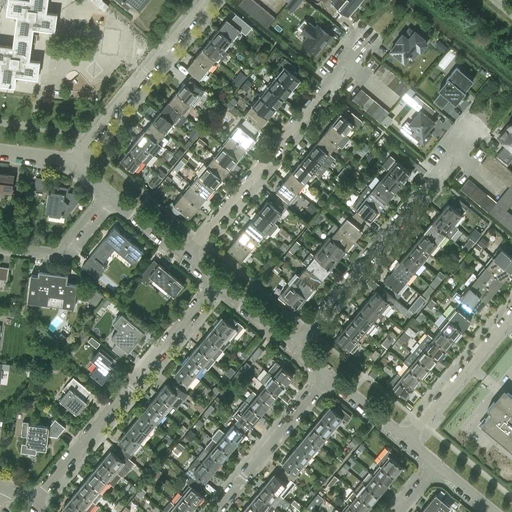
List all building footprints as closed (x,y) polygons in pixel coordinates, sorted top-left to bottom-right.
[(8,0),(7,13),(17,14),(13,45),(11,44),(10,46),(0,44),(0,61),(0,62),(0,64),(0,83),(14,85),(16,75),(37,77),(39,61),(29,59),(31,42),(36,43),(35,34),(32,34),(33,27),(54,30),(56,13),(46,12),(47,0),(8,0)] [(91,0),(104,10),(109,4),(103,0),(91,0)] [(116,0),(128,10),(130,7),(132,4),(140,10),(148,0),(116,0)] [(249,0),(241,0),(238,4),(243,8),(249,0)] [(256,2),(253,0),(249,0),(243,8),(248,12),(256,2)] [(358,3),(360,0),(336,0),(335,3),(334,4),(348,15),(354,7),(358,3)] [(261,6),(256,2),(248,12),(252,16),(261,6)] [(266,10),(261,6),(252,16),(257,20),(266,10)] [(266,10),(257,20),(262,24),(270,14),(266,10)] [(266,27),(275,17),(270,14),(262,24),(266,27)] [(226,19),(218,28),(232,40),(240,30),(243,33),(250,25),(237,15),(231,22),(226,19)] [(317,24),(315,27),(308,22),(301,31),(307,36),(302,42),(315,54),(331,35),(317,24)] [(218,28),(210,37),(225,49),(232,40),(218,28)] [(426,43),(422,40),(423,38),(415,32),(414,33),(409,29),(404,36),(402,34),(401,35),(398,40),(397,41),(398,42),(397,43),(396,43),(390,50),(404,61),(408,56),(409,57),(411,55),(410,54),(416,47),(420,50),(426,43)] [(210,37),(202,47),(216,59),(225,49),(210,37)] [(202,47),(194,58),(208,70),(216,59),(202,47)] [(192,72),(188,77),(198,85),(202,81),(200,79),(208,70),(194,58),(186,67),(192,72)] [(275,75),(276,77),(293,90),(301,80),(291,73),(296,68),(284,58),(280,63),(283,66),(282,66),(284,67),(280,72),(278,71),(275,75)] [(382,63),(373,73),(378,77),(386,67),(382,63)] [(460,96),(473,80),(459,69),(456,66),(447,76),(448,77),(447,79),(439,89),(441,91),(433,101),(442,109),(450,99),(455,104),(461,97),(460,96)] [(386,67),(378,77),(383,81),(391,71),(386,67)] [(243,81),(247,76),(240,71),(236,75),(243,81)] [(391,71),(383,81),(387,85),(396,75),(391,71)] [(238,86),(243,81),(236,75),(232,81),(238,86)] [(396,75),(387,85),(392,89),(401,79),(396,75)] [(204,90),(198,85),(188,77),(176,91),(189,103),(197,93),(199,95),(204,90)] [(293,90),(276,77),(272,82),(270,81),(267,85),(268,86),(284,100),(293,90)] [(401,79),(392,89),(397,93),(405,83),(401,79)] [(405,83),(397,93),(401,97),(402,96),(409,88),(410,86),(405,83)] [(284,100),(268,86),(264,92),(262,90),(259,94),(260,96),(277,109),(284,100)] [(409,88),(402,96),(408,101),(411,97),(414,92),(409,88)] [(365,93),(360,89),(352,99),(357,103),(365,93)] [(176,91),(168,101),(182,112),(189,103),(176,91)] [(370,97),(365,93),(357,103),(361,107),(370,97)] [(413,99),(410,102),(418,109),(424,102),(416,95),(413,99)] [(277,109),(260,96),(256,101),(254,100),(251,104),(252,105),(269,119),(277,109)] [(375,101),(370,97),(361,107),(366,111),(375,101)] [(168,101),(160,110),(174,122),(182,112),(168,101)] [(375,101),(366,111),(371,115),(379,104),(375,101)] [(428,128),(434,122),(430,119),(428,117),(434,111),(424,102),(418,109),(420,111),(409,124),(415,129),(411,134),(423,144),(431,134),(426,131),(428,128)] [(379,104),(371,115),(375,119),(384,108),(379,104)] [(269,119),(252,105),(248,111),(246,110),(243,114),(247,117),(259,128),(260,129),(269,119)] [(384,108),(375,119),(380,122),(388,112),(384,108)] [(160,110),(152,120),(166,131),(174,122),(160,110)] [(340,113),(332,123),(345,134),(353,124),(340,113)] [(237,125),(229,135),(247,150),(255,140),(251,137),(259,128),(247,117),(239,127),(237,125)] [(152,120),(144,129),(158,141),(166,131),(152,120)] [(507,144),(499,154),(508,162),(511,157),(511,146),(511,147),(511,146),(511,121),(508,126),(509,126),(499,137),(507,144)] [(332,123),(323,133),(337,144),(345,134),(332,123)] [(144,129),(136,139),(150,151),(158,141),(144,129)] [(323,133),(315,142),(329,154),(337,144),(323,133)] [(247,150),(229,135),(225,139),(227,141),(222,146),(239,160),(247,150)] [(150,151),(136,139),(128,148),(142,160),(146,163),(154,154),(150,151)] [(315,142),(308,152),(321,163),(329,154),(315,142)] [(363,142),(359,146),(366,151),(370,147),(363,142)] [(239,160),(222,146),(221,145),(217,149),(219,150),(215,156),(231,169),(239,160)] [(366,151),(359,146),(356,151),(362,156),(366,151)] [(134,171),(142,160),(128,148),(119,159),(134,171)] [(380,157),(372,150),(369,154),(375,160),(377,161),(380,157)] [(308,152),(300,161),(313,173),(321,163),(308,152)] [(489,153),(481,163),(486,167),(494,157),(489,153)] [(215,156),(213,154),(213,155),(210,159),(211,160),(207,165),(223,179),(231,169),(215,156)] [(375,160),(369,154),(365,159),(371,164),(375,160)] [(494,157),(486,167),(491,171),(499,161),(494,157)] [(396,160),(388,170),(402,182),(411,172),(396,160)] [(300,161),(292,171),(305,182),(313,173),(300,161)] [(499,161),(491,171),(496,175),(504,165),(499,161)] [(223,179),(207,165),(205,164),(202,168),(203,169),(199,175),(215,188),(223,179)] [(504,165),(496,175),(500,179),(509,169),(504,165)] [(341,180),(347,174),(339,167),(333,173),(341,180)] [(163,177),(166,174),(159,168),(156,172),(163,177)] [(511,171),(509,169),(500,179),(505,183),(511,174),(511,171)] [(402,182),(388,170),(380,180),(394,192),(402,182)] [(292,171),(284,180),(297,192),(305,182),(292,171)] [(14,175),(0,172),(0,190),(12,192),(14,175)] [(163,177),(156,172),(157,174),(149,185),(153,188),(163,177)] [(215,188),(199,175),(197,174),(194,178),(195,179),(191,184),(207,198),(215,188)] [(62,215),(65,217),(80,199),(73,192),(71,194),(67,193),(68,190),(68,189),(68,188),(67,187),(66,187),(46,183),(46,179),(36,177),(34,189),(48,191),(45,212),(62,215)] [(473,183),(468,179),(460,188),(465,193),(473,183)] [(281,195),(277,199),(287,208),(291,203),(289,202),(297,192),(284,180),(276,190),(281,195)] [(394,192),(380,180),(372,189),(386,201),(394,192)] [(207,198),(191,184),(189,183),(186,187),(187,189),(183,194),(199,208),(207,198)] [(473,183),(465,193),(470,197),(478,187),(473,183)] [(368,185),(362,194),(365,196),(372,188),(368,185)] [(478,187),(470,197),(474,200),(483,191),(478,187)] [(386,201),(372,189),(364,199),(379,211),(386,201)] [(483,191),(474,200),(479,204),(487,194),(483,191)] [(511,203),(511,197),(505,192),(500,197),(510,205),(511,203)] [(199,208),(183,194),(181,193),(173,203),(190,218),(199,208)] [(487,194),(479,204),(483,208),(492,198),(487,194)] [(510,205),(500,197),(496,202),(488,212),(498,220),(506,210),(510,205)] [(492,198),(483,208),(488,212),(496,202),(492,198)] [(268,200),(259,210),(273,222),(281,212),(282,213),(287,208),(277,199),(273,204),(268,200)] [(379,211),(364,199),(356,209),(357,210),(353,215),(361,222),(366,217),(370,221),(379,211)] [(459,200),(453,207),(461,215),(468,207),(459,200)] [(448,203),(440,213),(453,224),(461,215),(448,203)] [(259,210),(251,220),(265,231),(273,222),(259,210)] [(506,210),(498,220),(503,224),(511,214),(506,210)] [(324,217),(319,212),(316,217),(321,221),(324,217)] [(440,213),(432,222),(445,234),(453,224),(440,213)] [(511,215),(511,214),(503,224),(508,228),(511,223),(511,215)] [(347,217),(338,227),(354,240),(362,230),(358,226),(361,222),(353,215),(349,219),(347,217)] [(251,220),(244,229),(258,240),(265,231),(251,220)] [(432,222),(423,232),(437,244),(445,234),(432,222)] [(114,227),(82,265),(97,277),(106,267),(100,262),(114,246),(133,262),(142,250),(114,227)] [(354,240),(338,227),(330,236),(346,250),(354,240)] [(244,229),(235,239),(249,250),(258,240),(244,229)] [(423,232),(416,242),(429,253),(437,244),(423,232)] [(346,250),(330,236),(329,235),(321,245),(338,259),(346,250)] [(235,239),(227,249),(241,260),(249,250),(235,239)] [(416,242),(407,251),(421,263),(429,253),(416,242)] [(338,259),(321,245),(313,255),(314,256),(330,269),(338,259)] [(511,256),(500,246),(492,256),(510,272),(511,269),(511,256)] [(407,251),(400,261),(413,272),(421,263),(407,251)] [(330,269),(314,256),(313,255),(310,253),(303,262),(306,265),(322,278),(330,269)] [(510,272),(492,256),(484,266),(502,281),(510,272)] [(184,284),(153,259),(138,278),(146,284),(151,277),(174,296),(184,284)] [(400,261),(391,271),(405,282),(413,272),(400,261)] [(322,278),(306,265),(299,275),(314,288),(322,278)] [(0,279),(7,280),(9,267),(0,266),(0,279)] [(502,281),(484,266),(475,276),(494,291),(502,281)] [(387,283),(383,288),(393,297),(405,282),(391,271),(383,280),(387,283)] [(442,280),(445,275),(439,271),(436,275),(442,280)] [(76,299),(78,284),(66,283),(67,274),(49,272),(48,273),(39,272),(38,275),(31,274),(27,302),(48,305),(50,295),(64,297),(63,306),(75,308),(76,299)] [(314,288),(299,275),(297,273),(289,283),(306,298),(314,288)] [(434,289),(442,280),(436,275),(429,285),(434,289)] [(494,291),(475,276),(468,285),(486,301),(494,291)] [(306,298),(289,283),(281,293),(298,307),(306,298)] [(425,299),(434,289),(429,285),(421,295),(425,299)] [(486,301),(468,285),(459,295),(456,292),(452,297),(459,302),(470,312),(474,307),(478,310),(486,301)] [(375,290),(367,300),(385,314),(397,299),(393,297),(383,288),(379,292),(375,290)] [(96,292),(89,302),(96,306),(103,297),(96,292)] [(420,295),(408,309),(409,309),(413,313),(425,299),(421,295),(420,295)] [(105,307),(111,300),(106,297),(101,304),(105,307)] [(385,314),(367,300),(359,309),(377,324),(385,314)] [(470,312),(459,302),(455,308),(456,309),(449,319),(462,330),(470,320),(466,317),(470,312)] [(377,324),(359,309),(351,319),(365,330),(371,323),(375,326),(377,324)] [(128,351),(144,332),(140,328),(137,325),(136,325),(122,313),(113,323),(119,327),(111,337),(117,342),(126,349),(128,351)] [(222,316),(214,326),(231,340),(243,325),(230,315),(226,320),(222,316)] [(351,319),(343,328),(357,340),(363,332),(367,335),(369,333),(365,330),(351,319)] [(462,330),(449,319),(441,328),(454,340),(462,330)] [(231,340),(214,326),(206,336),(223,350),(231,340)] [(343,328),(335,339),(349,350),(352,353),(361,343),(357,340),(343,328)] [(454,340),(441,328),(432,338),(446,349),(454,340)] [(62,333),(58,337),(64,342),(67,338),(62,333)] [(223,350),(206,336),(198,345),(212,357),(215,359),(223,350)] [(95,338),(91,343),(96,347),(100,342),(95,338)] [(446,349),(432,338),(424,347),(438,359),(446,349)] [(252,341),(244,351),(248,355),(256,345),(252,341)] [(126,349),(117,342),(112,348),(121,356),(126,349)] [(198,345),(190,355),(204,366),(212,357),(198,345)] [(258,347),(250,356),(255,360),(263,350),(258,347)] [(438,359),(424,347),(416,357),(430,369),(438,359)] [(114,368),(109,363),(113,358),(100,348),(93,357),(91,359),(98,365),(91,373),(102,383),(114,368)] [(190,355),(182,364),(196,376),(201,370),(204,373),(207,369),(204,366),(190,355)] [(430,369),(416,357),(409,366),(422,378),(430,369)] [(293,375),(276,361),(268,371),(285,385),(293,375)] [(178,378),(175,383),(185,391),(189,386),(188,386),(196,376),(182,364),(174,374),(178,378)] [(422,378),(409,366),(401,376),(414,387),(422,378)] [(285,385),(268,371),(260,380),(265,385),(277,395),(285,385)] [(414,387),(401,376),(392,386),(406,397),(414,387)] [(86,401),(82,397),(88,389),(73,377),(62,389),(65,392),(59,399),(76,413),(86,401)] [(184,399),(180,396),(185,391),(175,383),(171,387),(166,383),(158,393),(172,405),(176,408),(184,399)] [(277,395),(265,385),(257,395),(269,404),(277,395)] [(269,404),(257,395),(252,390),(244,400),(261,414),(269,404)] [(482,423),(480,424),(485,428),(489,432),(490,432),(489,432),(493,435),(494,435),(498,439),(502,442),(502,443),(506,446),(510,449),(511,450),(511,395),(511,396),(511,395),(507,392),(497,404),(493,401),(487,409),(489,411),(490,412),(490,413),(489,413),(489,414),(485,418),(485,419),(482,423)] [(158,393),(150,403),(164,414),(172,405),(158,393)] [(261,414),(244,400),(236,410),(241,414),(252,423),(253,423),(261,414)] [(198,402),(195,406),(201,411),(204,407),(198,402)] [(150,403),(142,412),(156,424),(164,414),(150,403)] [(210,404),(203,414),(206,417),(214,407),(210,404)] [(342,417),(334,410),(330,406),(322,416),(334,426),(342,417)] [(351,416),(338,406),(334,410),(342,417),(347,421),(351,416)] [(142,412),(134,422),(148,433),(156,424),(142,412)] [(252,423),(241,414),(237,419),(248,427),(252,423)] [(322,416),(314,425),(326,436),(334,426),(322,416)] [(57,436),(65,427),(55,419),(49,426),(29,423),(29,422),(23,421),(21,436),(27,436),(26,444),(22,443),(20,452),(36,454),(36,448),(46,449),(48,435),(57,436)] [(233,423),(225,433),(237,442),(245,433),(244,432),(248,427),(237,419),(234,424),(233,423)] [(134,422),(127,431),(141,442),(148,433),(134,422)] [(314,425),(306,435),(318,445),(326,436),(314,425)] [(123,445),(119,450),(129,458),(133,453),(132,453),(141,442),(127,431),(118,441),(123,445)] [(237,442),(225,433),(217,442),(229,452),(237,442)] [(306,435),(298,444),(310,455),(318,445),(306,435)] [(179,442),(173,449),(178,453),(183,446),(179,442)] [(229,452),(217,442),(209,452),(221,462),(229,452)] [(298,444),(290,454),(303,464),(310,455),(298,444)] [(221,462),(209,452),(204,448),(196,457),(213,471),(221,462)] [(399,458),(388,449),(377,462),(380,464),(394,476),(402,467),(396,461),(399,458)] [(111,450),(102,460),(116,472),(124,462),(125,463),(129,458),(119,450),(115,454),(111,450)] [(287,468),(283,472),(293,481),(297,476),(295,474),(303,464),(290,454),(282,464),(287,468)] [(205,481),(213,471),(196,457),(188,467),(194,472),(190,477),(200,485),(204,480),(205,481)] [(102,460),(94,470),(108,481),(116,472),(102,460)] [(394,476),(380,464),(372,474),(386,486),(394,476)] [(94,470),(87,479),(100,491),(108,481),(94,470)] [(274,473),(266,483),(278,493),(286,484),(288,486),(293,481),(283,472),(279,477),(274,473)] [(386,486),(372,474),(369,472),(361,482),(378,496),(386,486)] [(200,485),(190,477),(186,482),(189,485),(181,494),(195,506),(203,496),(196,490),(200,485)] [(100,491),(87,479),(79,489),(96,503),(103,493),(100,491)] [(378,496),(361,482),(353,491),(370,505),(378,496)] [(283,497),(278,493),(266,483),(258,493),(275,507),(283,497)] [(88,511),(96,503),(79,489),(71,498),(85,510),(86,511),(88,511)] [(364,511),(370,505),(353,491),(345,500),(348,503),(359,511),(364,511)] [(270,511),(275,507),(258,493),(250,502),(262,511),(270,511)] [(309,511),(321,496),(317,493),(305,508),(309,511)] [(189,511),(195,506),(181,494),(173,503),(183,511),(189,511)] [(440,498),(436,495),(435,494),(420,511),(445,511),(450,507),(440,498)] [(71,498),(62,508),(66,511),(82,511),(85,510),(71,498)] [(183,511),(173,503),(170,501),(162,510),(164,511),(183,511)] [(262,511),(250,502),(242,511),(262,511)] [(359,511),(348,503),(340,511),(359,511)]
